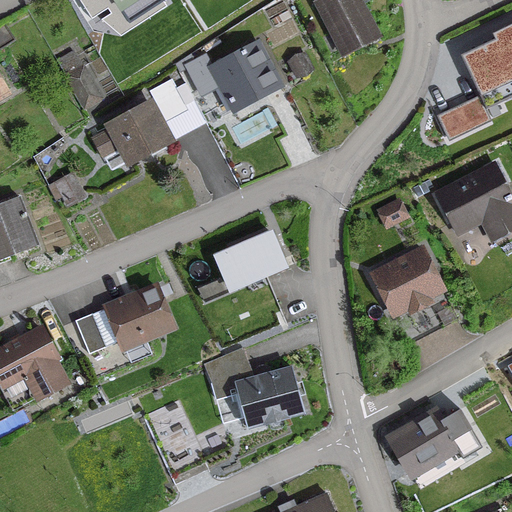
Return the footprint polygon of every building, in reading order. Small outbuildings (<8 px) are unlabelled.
[(165,0),(114,0),(130,23),(165,0)] [(342,56),(377,38),(357,0),(320,0),(314,3),(342,56)] [(511,34),(463,58),(478,90),(436,111),(451,142),(495,121),(490,110),(511,98),(511,34)] [(253,94),(256,100),(279,88),(256,43),(210,66),(200,47),(181,59),(200,94),(218,85),(229,106),(253,94)] [(83,109),(100,99),(93,88),(89,90),(86,83),(90,81),(82,67),(81,67),(73,52),(55,61),(83,109)] [(303,58),(289,65),(296,78),(310,71),(303,58)] [(162,118),(183,107),(183,106),(170,81),(148,92),(162,118)] [(127,162),(168,140),(149,106),(108,128),(110,131),(92,141),(100,156),(118,146),(127,162)] [(481,219),(493,241),(511,230),(511,211),(509,205),(511,202),(511,200),(495,167),(435,197),(447,220),(466,211),(472,223),(481,219)] [(67,204),(80,197),(69,177),(56,184),(55,181),(46,186),(54,201),(63,196),(67,204)] [(0,203),(0,260),(36,246),(17,197),(0,203)] [(386,226),(404,217),(397,203),(378,212),(386,226)] [(269,235),(210,260),(226,296),(285,271),(269,235)] [(441,290),(421,250),(372,275),(392,315),(407,308),(409,312),(428,303),(426,298),(441,290)] [(171,328),(155,288),(105,309),(119,343),(140,335),(142,339),(171,328)] [(104,348),(91,314),(74,321),(87,355),(104,348)] [(55,358),(39,330),(0,350),(0,391),(1,393),(5,391),(15,409),(36,398),(65,383),(52,360),(55,358)] [(249,380),(237,350),(202,365),(210,384),(214,400),(236,394),(245,428),(303,412),(291,369),(268,375),(266,368),(253,371),(255,379),(249,380)] [(435,412),(388,440),(409,475),(456,448),(435,412)] [(282,511),(332,511),(324,494),(282,511)]
